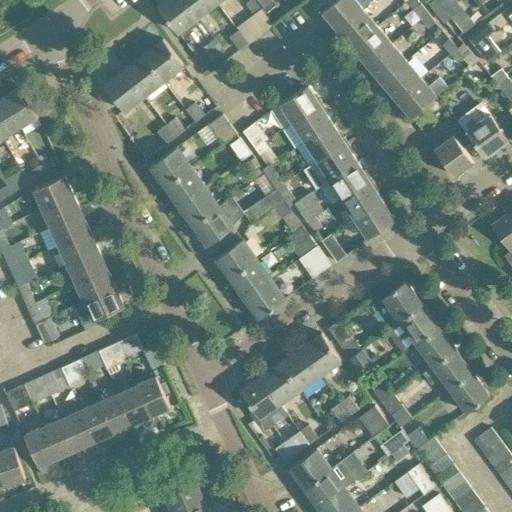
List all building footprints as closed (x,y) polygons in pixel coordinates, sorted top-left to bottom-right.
[(185,0),(164,0),(158,5),(178,32),(198,16),(185,0)] [(216,0),(185,0),(198,16),(218,1),(216,0)] [(335,0),(336,0),(322,11),(334,25),(332,26),(335,30),(363,7),(356,0),(335,0)] [(418,0),(411,0),(408,2),(413,9),(421,19),(429,13),(421,3),(418,0)] [(431,0),(428,3),(437,14),(455,0),(431,0)] [(462,8),(456,0),(455,0),(437,14),(443,22),(452,16),(464,31),(474,23),(462,8)] [(363,7),(335,30),(339,35),(341,33),(352,46),(377,25),(363,7)] [(435,21),(429,13),(421,19),(428,27),(435,21)] [(488,35),(493,26),(489,20),(468,37),(487,61),(501,50),(488,35)] [(256,35),(247,22),(244,25),(238,29),(248,42),(256,35)] [(377,25),(352,46),(363,60),(361,61),(365,65),(392,42),(377,25)] [(238,29),(229,36),(239,48),(248,42),(238,29)] [(449,37),(442,44),(450,53),(457,46),(449,37)] [(163,38),(144,53),(164,79),(183,64),(163,38)] [(392,42),(365,65),(369,70),(370,68),(382,81),(407,60),(392,42)] [(463,42),(457,46),(450,53),(457,62),(471,51),(463,42)] [(203,46),(194,53),(204,66),(214,59),(203,46)] [(144,53),(124,68),(144,94),(164,79),(144,53)] [(407,60),(382,81),(393,95),(391,96),(395,100),(422,77),(407,60)] [(491,75),(499,85),(509,77),(502,67),(491,75)] [(104,84),(124,109),(124,110),(144,94),(124,68),(104,84)] [(400,103),(411,116),(447,86),(440,77),(429,86),(422,77),(395,100),(398,104),(400,103)] [(511,80),(509,77),(499,85),(507,95),(511,102),(511,80)] [(308,84),(280,102),(293,122),(323,102),(320,98),(317,99),(308,84)] [(21,85),(3,96),(21,126),(38,115),(21,85)] [(3,96),(0,97),(0,132),(3,136),(21,126),(3,96)] [(195,102),(186,109),(196,121),(204,113),(195,102)] [(323,102),(293,122),(305,141),(333,123),(323,108),(325,107),(323,102)] [(482,103),(472,111),(479,121),(466,130),(484,156),(509,138),(490,112),(489,113),(482,103)] [(222,113),(208,124),(217,137),(222,144),(237,133),(237,132),(222,113)] [(175,116),(158,129),(167,141),(185,129),(175,116)] [(256,121),(243,130),(255,147),(265,140),(268,138),(256,121)] [(304,168),(305,169),(347,141),(344,136),(342,137),(333,123),(305,141),(317,160),(304,168)] [(460,129),(434,148),(454,175),(468,164),(470,166),(474,163),(461,143),(467,139),(460,129)] [(252,152),(240,136),(230,143),(242,160),(252,152)] [(265,140),(255,147),(260,154),(270,147),(265,140)] [(347,141),(305,169),(316,188),(323,184),(330,179),(358,161),(348,146),(350,145),(347,141)] [(177,146),(151,165),(165,185),(192,165),(177,146)] [(45,152),(38,156),(47,171),(60,162),(56,155),(49,160),(45,152)] [(32,168),(24,173),(29,181),(47,171),(38,156),(37,155),(28,161),(32,168)] [(254,156),(246,162),(257,177),(264,171),(263,169),(254,156)] [(358,161),(330,179),(342,198),(372,179),(369,174),(367,176),(358,161)] [(270,163),(263,169),(264,171),(276,188),(283,182),(270,163)] [(192,165),(165,185),(179,204),(206,185),(192,165)] [(4,179),(7,185),(12,192),(29,181),(24,173),(22,169),(4,179)] [(65,174),(34,188),(42,207),(73,193),(65,174)] [(372,179),(342,198),(348,207),(355,217),(382,199),(373,185),(375,183),(372,179)] [(276,188),(285,199),(289,206),(297,200),(290,191),(283,182),(276,188)] [(7,185),(0,188),(0,199),(12,192),(7,185)] [(206,185),(179,204),(193,225),(220,206),(206,185)] [(251,222),(275,207),(285,199),(276,188),(243,210),(244,213),(251,222)] [(73,193),(42,207),(51,226),(82,212),(73,193)] [(220,206),(193,225),(207,244),(223,232),(234,225),(244,213),(243,210),(233,196),(220,206)] [(285,199),(275,207),(283,216),(294,231),(303,225),(289,206),(285,199)] [(382,199),(355,217),(361,228),(367,237),(397,218),(394,213),(392,214),(382,199)] [(507,213),(492,224),(510,250),(504,254),(511,265),(511,204),(504,210),(507,213)] [(308,206),(301,211),(308,221),(315,216),(308,206)] [(5,209),(0,211),(0,227),(1,227),(12,222),(5,209)] [(82,212),(51,226),(60,244),(90,230),(82,212)] [(315,216),(308,221),(315,230),(322,225),(315,216)] [(303,225),(294,231),(288,236),(302,255),(299,257),(300,258),(319,246),(318,244),(317,245),(303,225)] [(1,227),(0,227),(0,244),(2,249),(10,245),(1,227)] [(90,230),(60,244),(68,263),(99,249),(90,230)] [(331,233),(322,240),(337,260),(346,253),(331,233)] [(216,257),(231,277),(258,258),(243,238),(216,257)] [(20,240),(10,245),(2,249),(10,267),(29,258),(20,240)] [(319,246),(300,258),(313,277),(331,264),(319,246)] [(99,249),(68,263),(77,282),(107,268),(99,249)] [(29,258),(10,267),(19,286),(27,283),(38,277),(29,258)] [(258,258),(231,277),(245,297),(272,278),(258,258)] [(116,287),(107,268),(77,282),(85,300),(85,301),(116,287)] [(272,278),(245,297),(259,317),(286,298),(272,278)] [(406,280),(383,297),(400,319),(386,329),(387,330),(423,303),(406,280)] [(27,283),(19,286),(28,305),(36,301),(27,283)] [(84,323),(87,329),(105,321),(103,315),(125,305),(116,287),(85,301),(75,306),(83,324),(84,323)] [(36,301),(28,305),(36,323),(43,319),(50,316),(55,314),(47,295),(36,301)] [(423,303),(387,330),(403,352),(416,342),(417,343),(440,326),(423,303)] [(50,316),(43,319),(52,338),(59,335),(50,316)] [(36,323),(44,342),(52,338),(43,319),(36,323)] [(328,327),(340,343),(351,357),(362,349),(351,335),(340,319),(328,327)] [(440,326),(417,343),(432,364),(423,371),(424,372),(456,348),(440,326)] [(137,332),(118,341),(125,356),(143,347),(137,332)] [(322,332),(301,346),(320,373),(341,359),(322,332)] [(127,360),(125,356),(118,341),(100,349),(105,364),(110,373),(120,369),(118,364),(127,360)] [(301,346),(281,360),(300,387),(320,373),(301,346)] [(456,348),(424,372),(431,383),(441,376),(450,388),(473,371),(456,348)] [(100,349),(79,358),(87,377),(89,376),(87,372),(105,364),(100,349)] [(362,349),(351,357),(360,369),(370,361),(362,349)] [(79,358),(61,367),(69,385),(87,377),(79,358)] [(281,360),(261,375),(280,402),(300,387),(281,360)] [(61,367),(42,375),(51,393),(69,385),(61,367)] [(473,371),(450,388),(466,411),(489,393),(473,371)] [(42,375),(25,383),(33,401),(51,393),(42,375)] [(156,375),(136,384),(153,422),(160,419),(157,412),(170,406),(156,375)] [(261,375),(240,389),(250,403),(247,405),(256,418),(280,402),(261,375)] [(386,381),(374,389),(384,402),(395,394),(386,381)] [(6,391),(14,410),(33,401),(25,383),(6,391)] [(136,384),(118,392),(132,423),(145,417),(148,424),(153,422),(136,384)] [(118,392),(98,401),(116,439),(123,435),(120,429),(132,423),(118,392)] [(349,394),(341,401),(350,414),(359,408),(349,394)] [(395,394),(384,402),(400,424),(412,416),(395,394)] [(98,401),(80,409),(94,440),(108,434),(111,441),(116,439),(98,401)] [(350,414),(341,401),(331,408),(340,422),(350,414)] [(375,404),(365,412),(380,431),(390,423),(375,404)] [(80,409),(61,417),(78,455),(85,452),(82,445),(94,440),(80,409)] [(61,417),(43,425),(57,457),(70,451),(73,457),(78,455),(61,417)] [(310,423),(299,430),(308,443),(318,436),(310,423)] [(43,425),(24,434),(42,472),(48,469),(45,462),(57,457),(43,425)] [(407,435),(406,436),(409,440),(415,448),(416,447),(428,439),(418,426),(407,435)] [(474,439),(481,447),(498,435),(491,426),(474,439)] [(407,441),(409,440),(406,436),(407,435),(401,428),(395,433),(381,443),(388,454),(391,452),(392,453),(404,444),(407,441)] [(299,449),(308,443),(299,430),(291,436),(292,438),(277,448),(284,459),(299,449)] [(428,439),(416,447),(423,457),(440,444),(433,435),(428,439)] [(498,435),(481,447),(487,456),(504,444),(498,435)] [(404,444),(392,453),(397,460),(409,451),(404,444)] [(440,444),(423,457),(430,466),(447,453),(440,444)] [(504,444),(487,456),(494,465),(511,452),(504,444)] [(15,445),(0,449),(0,467),(5,484),(25,477),(15,445)] [(317,447),(290,467),(305,487),(323,473),(332,467),(317,447)] [(511,454),(511,452),(494,465),(500,474),(511,464),(511,454)] [(447,453),(430,466),(436,474),(453,462),(447,453)] [(332,467),(305,487),(319,506),(346,487),(356,479),(342,459),(332,467)] [(412,478),(424,493),(435,485),(417,462),(407,470),(412,478)] [(453,462),(436,474),(442,483),(459,471),(453,462)] [(511,464),(500,474),(507,482),(511,478),(511,464)] [(459,471),(442,483),(449,492),(466,479),(459,471)] [(466,479),(449,492),(455,501),(472,488),(466,479)] [(165,494),(166,495),(172,511),(175,511),(212,496),(209,490),(202,493),(196,480),(165,494)] [(346,487),(319,506),(323,511),(352,511),(360,506),(346,487)] [(472,488),(455,501),(462,509),(479,497),(472,488)] [(453,511),(439,492),(422,505),(427,511),(453,511)] [(212,496),(175,511),(210,511),(208,507),(216,504),(212,496)] [(462,509),(463,511),(476,511),(485,506),(479,497),(462,509)]
